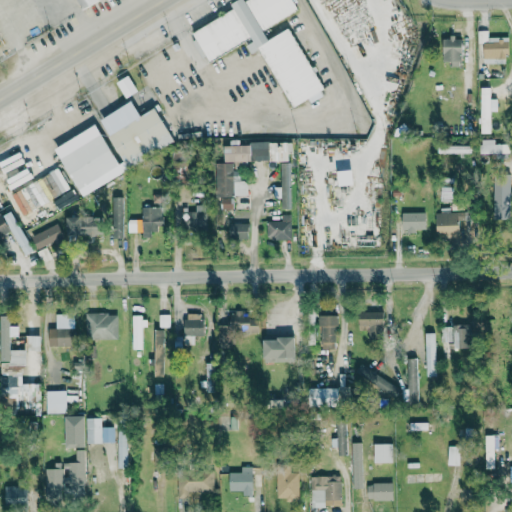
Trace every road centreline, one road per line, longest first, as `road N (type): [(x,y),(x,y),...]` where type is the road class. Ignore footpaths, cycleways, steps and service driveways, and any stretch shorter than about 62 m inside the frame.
road 1 (residential): [(0,278),(511,271)]
road 2 (tertiary): [(0,102),(169,0)]
